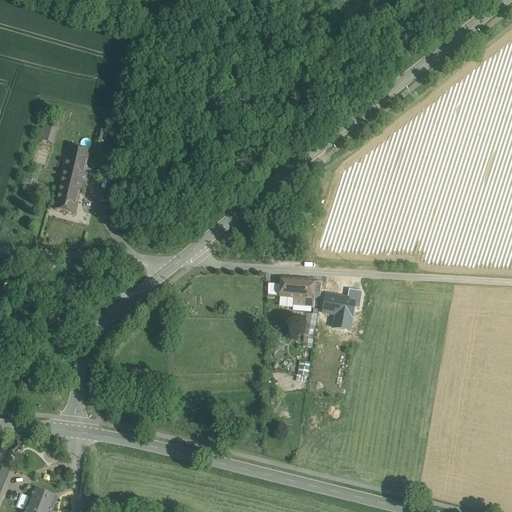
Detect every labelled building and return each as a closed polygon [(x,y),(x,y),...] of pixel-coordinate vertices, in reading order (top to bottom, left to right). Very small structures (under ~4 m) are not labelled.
[(57,128),(45,124),(43,133),(54,136),(57,128)] [(105,132),(98,131),(96,140),(103,142),(105,132)] [(54,136),(43,133),(35,157),(46,160),(54,136)] [(89,151),(70,147),(61,186),(80,191),(89,151)] [(61,186),(55,210),(74,215),(80,191),(61,186)] [(315,282),(281,279),(279,298),(294,299),(307,300),(314,300),(315,283),(315,282)] [(322,283),(315,283),(314,300),(320,301),(322,283)] [(348,301),(326,297),(323,314),(345,317),(348,301)] [(307,300),(294,299),(293,306),(306,307),(307,300)] [(302,347),(314,348),(316,315),(304,314),(302,347)] [(357,322),(344,320),(341,333),(355,335),(357,322)] [(297,382),(308,383),(309,362),(299,362),(297,382)] [(3,470),(0,477),(0,503),(13,474),(3,470)] [(51,511),(57,498),(33,490),(24,511),(51,511)]
